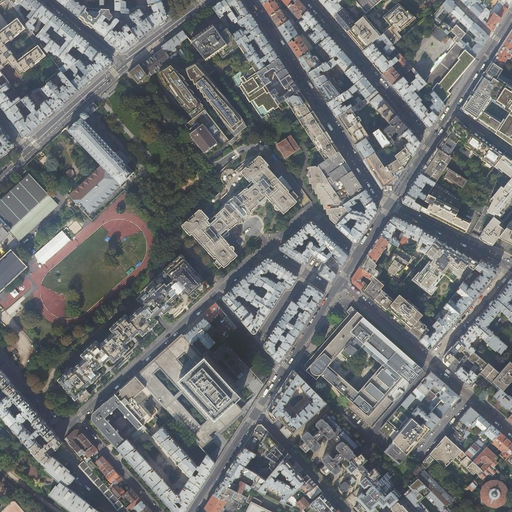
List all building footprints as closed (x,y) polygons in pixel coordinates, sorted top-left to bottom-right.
[(0,0),(0,49),(2,52),(0,52),(0,69),(4,67),(3,66),(9,62),(13,67),(15,66),(20,72),(23,70),(24,71),(30,67),(31,68),(34,66),(33,64),(44,56),(36,46),(17,60),(12,54),(13,53),(10,50),(9,50),(4,43),(10,39),(11,40),(14,38),(13,36),(23,28),(16,19),(0,30),(0,3),(3,1),(2,0),(0,0)] [(37,0),(24,0),(21,4),(22,5),(21,5),(27,9),(26,10),(28,11),(29,10),(29,9),(31,11),(25,19),(23,18),(24,17),(19,11),(20,10),(19,9),(17,11),(21,17),(26,23),(42,4),(37,0)] [(77,2),(74,0),(71,0),(71,1),(65,7),(72,12),(79,18),(87,9),(88,7),(88,2),(84,1),(85,5),(84,4),(82,6),(80,4),(80,3),(78,2),(77,2)] [(104,9),(104,0),(87,0),(88,1),(89,1),(89,0),(99,0),(100,8),(102,9),(104,9)] [(112,9),(109,4),(106,4),(105,0),(116,0),(117,10),(118,10),(120,11),(120,0),(104,0),(104,9),(107,9),(110,9),(112,9)] [(120,0),(120,11),(121,12),(129,12),(131,12),(130,11),(129,11),(129,10),(127,9),(126,9),(126,2),(125,1),(124,1),(124,0),(120,0)] [(237,22),(238,21),(236,16),(230,8),(224,0),(220,3),(213,8),(222,21),(227,28),(231,26),(224,16),(224,15),(226,15),(224,13),(227,10),(229,12),(229,13),(228,14),(228,15),(232,21),(234,21),(235,23),(237,22)] [(238,21),(250,13),(244,4),(241,0),(224,0),(230,8),(232,7),(233,9),(232,9),(234,11),(236,10),(238,13),(236,14),(237,15),(236,16),(238,21)] [(276,1),(275,2),(273,0),(268,0),(262,4),(266,10),(270,16),(280,9),(276,4),(277,3),(276,1)] [(303,5),(298,0),(295,0),(288,7),(298,19),(308,11),(303,5)] [(333,0),(332,1),(331,0),(328,0),(323,5),(327,10),(333,16),(342,8),(342,7),(338,2),(341,0),(333,0)] [(354,0),(366,13),(381,0),(354,0)] [(450,15),(457,6),(453,2),(451,0),(446,0),(429,20),(439,28),(443,23),(438,19),(438,18),(444,10),(450,15)] [(462,0),(462,1),(466,5),(470,9),(477,0),(462,0)] [(478,17),(483,11),(486,8),(489,5),(485,1),(484,0),(477,0),(470,9),(473,12),(478,17)] [(504,14),(508,9),(507,9),(497,0),(492,0),(491,2),(496,6),(492,11),(501,18),(504,14)] [(511,1),(511,0),(497,0),(507,9),(511,1)] [(161,23),(165,20),(166,14),(164,9),(162,1),(149,6),(145,7),(139,9),(143,15),(146,18),(154,28),(161,23)] [(414,16),(400,3),(385,19),(392,26),(384,33),(393,44),(402,37),(396,31),(414,16)] [(46,25),(55,14),(48,9),(42,4),(26,23),(28,27),(32,32),(35,28),(35,26),(33,24),(36,20),(36,19),(35,18),(37,16),(40,18),(39,19),(46,25)] [(458,22),(465,14),(462,10),(457,6),(450,15),(446,20),(448,21),(449,20),(450,21),(454,16),(458,20),(456,22),(458,23),(458,22)] [(364,50),(380,36),(363,17),(355,23),(342,8),(333,16),(337,21),(346,32),(348,31),(364,50)] [(497,25),(501,18),(492,11),(490,13),(493,15),(491,17),(490,16),(489,18),(490,19),(487,24),(483,20),(489,11),(486,8),(483,11),(478,17),(483,22),(492,32),(497,25)] [(87,9),(79,18),(85,23),(88,25),(92,28),(93,27),(107,9),(104,9),(102,9),(100,11),(100,12),(98,13),(96,15),(96,17),(94,17),(94,18),(90,14),(89,12),(87,10),(87,9)] [(111,13),(110,9),(107,9),(93,27),(100,32),(106,38),(113,29),(120,20),(118,18),(115,19),(110,25),(104,20),(107,17),(110,20),(113,17),(113,14),(111,13)] [(132,28),(128,22),(125,14),(123,15),(123,16),(125,21),(127,25),(131,30),(133,33),(138,40),(146,34),(154,28),(146,18),(143,20),(142,18),(142,19),(140,17),(143,15),(139,9),(137,10),(131,15),(130,17),(128,18),(132,23),(133,22),(135,24),(136,23),(137,25),(135,27),(134,26),(132,28)] [(283,14),(280,9),(270,16),(274,21),(277,27),(287,21),(284,15),(285,15),(284,14),(284,13),(283,14)] [(314,17),(308,11),(298,19),(296,21),(298,23),(299,22),(306,32),(307,31),(307,29),(309,28),(309,26),(310,25),(311,28),(310,29),(311,30),(319,23),(314,17)] [(243,29),(241,29),(232,35),(236,41),(245,35),(250,32),(259,26),(254,19),(250,13),(238,21),(237,22),(239,24),(240,24),(241,26),(244,27),(245,26),(247,29),(246,29),(244,31),(243,29)] [(48,37),(50,35),(46,32),(52,25),(55,28),(54,30),(56,31),(52,36),(53,37),(65,23),(60,19),(55,14),(46,25),(36,36),(38,38),(40,37),(41,37),(40,38),(40,40),(41,40),(43,40),(47,44),(51,39),(48,37)] [(467,31),(474,23),(470,18),(465,14),(458,22),(459,23),(460,22),(467,28),(466,30),(467,31)] [(288,43),(299,36),(288,20),(287,21),(277,27),(282,35),(288,43)] [(127,25),(125,21),(123,22),(125,26),(122,28),(123,31),(122,33),(121,32),(120,33),(117,30),(115,32),(113,29),(106,38),(105,39),(107,41),(120,51),(124,51),(130,46),(138,40),(133,33),(130,35),(128,32),(131,30),(127,25)] [(229,30),(227,28),(222,21),(214,26),(213,25),(190,40),(205,60),(218,51),(223,57),(239,46),(236,41),(232,35),(229,30)] [(67,40),(61,47),(51,39),(47,44),(44,48),(48,53),(49,51),(51,52),(53,52),(53,54),(54,55),(55,55),(56,55),(59,57),(78,33),(72,28),(65,23),(53,37),(55,39),(59,34),(67,40)] [(317,45),(329,35),(324,30),(319,23),(311,30),(311,31),(313,29),(313,30),(314,30),(315,32),(314,33),(312,33),(311,34),(309,33),(308,35),(317,45)] [(451,31),(452,30),(444,23),(443,23),(439,28),(447,35),(451,31)] [(486,42),(489,37),(480,28),(474,23),(467,31),(466,33),(482,47),(486,42)] [(457,43),(465,33),(456,25),(452,30),(451,31),(458,37),(456,39),(454,37),(452,39),(457,43)] [(247,58),(256,52),(251,43),(250,43),(249,44),(248,42),(254,39),(261,49),(270,43),(264,34),(259,26),(250,32),(251,34),(247,37),(245,35),(236,41),(239,46),(241,44),(246,53),(245,54),(247,58)] [(441,43),(447,36),(437,28),(431,34),(441,43)] [(511,28),(508,35),(495,56),(491,61),(500,68),(507,58),(508,58),(509,58),(511,56),(511,28)] [(188,37),(182,30),(174,37),(161,46),(163,48),(171,59),(172,59),(172,58),(178,53),(182,58),(186,55),(181,49),(179,50),(178,52),(174,47),(188,37)] [(82,56),(84,53),(91,44),(85,39),(78,33),(59,57),(62,59),(61,61),(62,62),(63,63),(64,62),(66,63),(60,69),(61,70),(63,73),(65,72),(70,68),(75,63),(75,64),(82,56)] [(364,50),(362,51),(368,57),(372,62),(393,44),(384,33),(380,36),(364,50)] [(479,53),(482,47),(466,33),(465,33),(457,43),(475,58),(479,53)] [(336,55),(342,50),(336,43),(329,35),(317,45),(314,48),(316,50),(320,46),(322,46),(324,48),(325,48),(326,48),(327,49),(325,50),(330,55),(330,57),(331,59),(334,57),(336,55)] [(298,58),(309,51),(299,36),(288,43),(293,50),(298,58)] [(261,56),(262,57),(261,59),(256,52),(247,58),(250,62),(252,60),(260,71),(266,66),(263,61),(265,62),(266,61),(266,59),(267,59),(270,64),(279,58),(275,50),(270,43),(261,49),(264,54),(261,56)] [(475,58),(457,43),(424,81),(427,84),(431,89),(433,91),(443,103),(450,94),(447,91),(474,59),(475,59),(475,58)] [(94,58),(100,51),(94,47),(91,44),(84,53),(88,55),(87,56),(91,60),(88,62),(89,63),(91,61),(94,58)] [(400,53),(393,58),(390,54),(390,53),(396,48),(393,44),(372,62),(377,68),(382,74),(393,65),(397,61),(403,56),(400,53)] [(168,62),(171,59),(163,48),(158,52),(153,55),(162,67),(168,62)] [(331,68),(333,71),(338,77),(344,73),(354,64),(348,58),(342,50),(336,55),(337,57),(336,58),(334,57),(331,59),(328,62),(326,63),(331,68)] [(104,55),(100,51),(94,58),(97,61),(97,63),(95,62),(93,63),(91,61),(89,63),(90,64),(98,73),(104,68),(110,63),(110,59),(104,55)] [(321,62),(316,57),(315,56),(314,56),(313,57),(309,51),(298,58),(303,66),(307,73),(323,63),(322,62),(321,62)] [(157,70),(162,67),(153,55),(152,57),(147,61),(141,65),(140,65),(148,75),(149,77),(157,70)] [(98,73),(90,64),(87,66),(87,69),(86,68),(85,68),(85,66),(80,61),(83,57),(82,56),(75,64),(80,69),(84,74),(90,80),(94,77),(98,73)] [(410,70),(413,68),(403,56),(397,61),(407,73),(410,70)] [(207,76),(214,71),(204,58),(186,69),(189,75),(199,87),(200,91),(201,92),(202,92),(204,97),(205,96),(207,101),(209,100),(209,102),(234,134),(235,136),(244,129),(246,127),(207,76)] [(257,73),(267,89),(290,74),(285,66),(279,58),(270,64),(266,66),(260,71),(257,73)] [(511,92),(507,88),(493,79),(497,73),(500,68),(491,61),(488,67),(460,109),(477,124),(479,122),(497,134),(496,136),(508,144),(511,146),(511,92)] [(168,62),(157,70),(162,80),(193,117),(204,107),(202,106),(203,104),(199,102),(201,100),(199,98),(193,94),(193,93),(194,92),(192,90),(188,87),(187,85),(188,84),(184,79),(185,78),(183,75),(179,73),(176,71),(177,70),(173,67),(168,62)] [(326,71),(331,68),(326,63),(325,62),(323,63),(307,73),(312,81),(317,88),(328,81),(324,75),(323,74),(322,75),(321,73),(319,73),(319,71),(321,70),(323,72),(324,72),(326,71)] [(84,74),(80,77),(77,73),(77,71),(80,69),(75,64),(75,63),(70,68),(74,73),(73,74),(73,73),(71,75),(70,73),(69,73),(68,73),(67,74),(65,72),(63,73),(78,91),(86,84),(90,80),(84,74)] [(140,65),(139,63),(130,70),(129,71),(138,83),(148,75),(140,65)] [(354,85),(364,76),(359,71),(354,64),(344,73),(354,85)] [(401,75),(400,76),(392,67),(393,66),(393,65),(382,74),(385,78),(392,85),(402,77),(401,75)] [(275,110),(279,107),(278,105),(267,89),(257,73),(253,67),(244,73),(245,75),(243,76),(240,71),(232,77),(238,87),(239,87),(239,86),(250,102),(251,102),(262,119),(268,114),(270,116),(276,112),(275,110)] [(402,97),(423,79),(413,68),(410,70),(415,76),(415,77),(416,78),(411,82),(411,83),(411,84),(409,86),(409,85),(407,83),(407,82),(405,79),(403,77),(402,77),(392,85),(397,91),(402,97)] [(70,97),(78,91),(63,73),(61,70),(58,72),(58,73),(58,74),(61,78),(61,80),(64,83),(65,83),(67,85),(65,86),(63,85),(61,87),(62,89),(61,90),(60,91),(59,89),(59,87),(56,84),(54,84),(51,81),(50,81),(49,79),(46,81),(48,84),(64,103),(70,97)] [(0,76),(3,75),(0,71),(0,89),(9,83),(6,79),(5,80),(6,82),(1,86),(0,85),(0,84),(0,76)] [(290,74),(267,89),(278,105),(299,90),(300,89),(295,82),(290,74)] [(366,99),(376,90),(371,84),(364,76),(354,85),(348,90),(352,95),(357,90),(358,88),(359,87),(362,90),(360,92),(366,99)] [(336,82),(333,77),(328,81),(317,88),(325,100),(327,102),(343,93),(340,88),(344,85),(339,80),(336,82)] [(424,81),(423,79),(402,97),(407,103),(412,108),(420,101),(422,100),(414,91),(416,90),(417,91),(418,91),(427,84),(424,81)] [(12,87),(9,83),(0,89),(0,105),(5,112),(21,100),(18,96),(12,101),(11,101),(5,93),(4,93),(4,91),(5,92),(12,87)] [(27,95),(21,100),(26,105),(28,107),(30,110),(41,122),(48,117),(59,107),(64,103),(48,84),(41,88),(38,88),(32,91),(31,92),(33,94),(41,90),(45,95),(46,96),(47,96),(48,96),(49,96),(49,97),(50,97),(51,97),(51,98),(49,99),(48,99),(47,99),(46,99),(45,99),(43,101),(42,102),(41,103),(40,104),(40,105),(40,107),(37,110),(35,110),(35,109),(34,108),(35,107),(35,106),(35,105),(35,104),(27,95)] [(318,164),(339,151),(334,144),(323,127),(313,113),(306,102),(299,90),(278,105),(279,107),(282,111),(290,105),(291,105),(300,119),(291,125),(300,138),(308,133),(317,146),(308,151),(317,164),(318,164)] [(352,105),(349,104),(346,106),(345,105),(342,106),(340,102),(341,101),(343,102),(353,96),(352,95),(348,90),(343,93),(327,102),(330,108),(336,117),(338,116),(353,107),(352,105)] [(376,90),(366,99),(362,101),(358,103),(356,105),(353,107),(357,110),(358,111),(360,111),(370,102),(377,110),(386,102),(382,97),(378,92),(376,90)] [(441,111),(445,105),(443,103),(433,91),(429,94),(432,98),(430,99),(433,103),(429,107),(432,111),(437,117),(441,111)] [(21,100),(5,112),(8,115),(19,130),(22,135),(26,135),(34,129),(41,122),(32,112),(27,116),(27,117),(26,118),(26,122),(25,122),(24,122),(24,119),(23,118),(23,117),(21,114),(23,113),(21,110),(20,111),(18,108),(20,106),(22,109),(26,105),(21,100)] [(428,110),(420,101),(412,108),(417,114),(421,120),(426,116),(424,115),(425,113),(428,110)] [(131,161),(120,149),(115,153),(85,120),(98,107),(94,102),(88,107),(79,115),(80,116),(81,117),(68,130),(101,166),(120,186),(134,173),(127,165),(131,161)] [(384,118),(387,122),(378,128),(379,129),(379,130),(397,115),(395,112),(390,107),(386,102),(377,110),(381,115),(381,116),(381,117),(383,118),(384,118)] [(361,120),(358,116),(357,117),(354,113),(357,110),(353,107),(338,116),(344,125),(352,136),(356,144),(367,137),(369,135),(360,121),(361,120)] [(231,138),(228,140),(203,108),(185,124),(186,126),(187,126),(190,129),(189,130),(191,132),(194,137),(193,138),(192,139),(199,147),(200,147),(207,155),(209,155),(210,155),(218,149),(219,150),(230,142),(232,140),(231,138)] [(437,117),(432,111),(430,113),(429,112),(430,111),(428,110),(425,113),(424,115),(426,116),(421,120),(428,127),(431,127),(434,123),(437,117)] [(389,143),(391,145),(393,143),(399,139),(398,138),(409,128),(403,122),(397,115),(379,130),(389,143)] [(463,144),(472,132),(457,121),(452,122),(449,127),(444,135),(456,144),(458,140),(463,144)] [(420,145),(420,141),(415,135),(409,128),(398,138),(399,139),(402,143),(404,141),(401,138),(402,137),(406,137),(409,142),(405,146),(405,147),(412,156),(417,149),(420,145)] [(366,158),(389,143),(379,130),(379,129),(372,133),(381,146),(374,151),(366,139),(368,138),(367,137),(356,144),(354,145),(360,152),(364,159),(366,158)] [(0,141),(0,142),(0,156),(1,158),(8,152),(13,147),(13,143),(4,132),(0,135),(0,141)] [(502,155),(503,154),(472,132),(463,144),(494,166),(502,155)] [(452,150),(456,144),(444,135),(441,139),(438,145),(436,147),(437,147),(448,155),(451,152),(452,153),(453,151),(452,150)] [(299,148),(291,137),(278,146),(278,147),(277,147),(279,150),(280,149),(286,157),(299,148)] [(404,169),(396,158),(386,164),(380,154),(389,148),(388,147),(391,145),(389,143),(366,158),(370,165),(378,177),(384,186),(394,185),(397,179),(404,169)] [(412,156),(405,147),(400,151),(393,143),(391,145),(388,147),(389,148),(396,158),(404,169),(409,162),(412,156)] [(446,166),(452,157),(448,155),(437,147),(421,173),(435,182),(444,170),(447,172),(445,177),(462,188),(468,180),(446,166)] [(346,162),(339,151),(318,164),(326,176),(326,177),(334,190),(335,190),(344,203),(364,190),(360,184),(355,177),(346,162)] [(238,170),(237,171),(236,170),(235,170),(233,169),(231,169),(229,169),(225,171),(223,173),(222,175),(222,178),(223,181),(225,183),(227,184),(226,187),(203,208),(201,207),(183,224),(192,234),(194,232),(218,259),(215,261),(220,266),(223,264),(225,265),(238,254),(234,249),(235,247),(234,246),(233,245),(231,245),(230,244),(231,243),(224,235),(239,221),(241,222),(243,221),(246,220),(248,218),(251,215),(252,212),(252,209),(266,196),(273,204),(274,204),(276,205),(275,206),(275,207),(275,208),(275,209),(276,209),(277,209),(278,209),(278,208),(283,213),(296,201),(294,199),(297,196),(292,191),(289,194),(287,192),(288,190),(268,168),(270,166),(259,154),(239,172),(238,170)] [(488,212),(494,216),(483,229),(479,237),(480,238),(480,239),(492,245),(499,237),(506,228),(499,223),(499,222),(498,220),(504,213),(503,212),(511,201),(511,200),(511,198),(511,159),(508,157),(508,158),(508,159),(502,155),(494,166),(497,168),(498,167),(511,178),(508,184),(507,183),(503,188),(501,186),(490,199),(492,200),(487,208),(487,210),(488,212)] [(344,218),(349,213),(343,204),(344,203),(335,190),(334,190),(326,177),(326,176),(318,164),(317,164),(318,166),(317,166),(316,165),(310,166),(312,177),(310,177),(311,183),(313,183),(313,188),(315,188),(316,193),(318,193),(319,198),(321,198),(322,203),(324,203),(325,208),(327,208),(328,213),(330,213),(330,219),(337,224),(344,218)] [(101,166),(69,196),(84,211),(86,209),(91,214),(120,186),(101,166)] [(18,241),(57,204),(51,197),(46,191),(28,172),(0,197),(0,242),(6,238),(4,236),(10,231),(18,241)] [(433,185),(435,182),(421,173),(420,173),(416,178),(413,184),(421,189),(426,181),(433,185)] [(456,214),(462,200),(435,182),(433,185),(427,195),(426,197),(422,204),(420,209),(423,211),(448,224),(465,232),(470,222),(456,214)] [(426,197),(427,195),(420,190),(421,189),(413,184),(409,189),(406,194),(414,199),(417,195),(423,199),(420,203),(422,204),(426,197)] [(48,188),(46,191),(51,197),(54,194),(48,188)] [(364,205),(362,206),(364,206),(373,200),(369,195),(366,189),(364,190),(344,203),(343,204),(349,213),(353,210),(359,206),(360,206),(360,205),(358,205),(352,209),(350,206),(356,202),(355,200),(357,198),(358,199),(359,198),(364,205)] [(420,203),(419,202),(418,203),(415,202),(416,200),(414,199),(406,194),(402,199),(403,203),(406,204),(409,206),(419,211),(420,209),(422,204),(420,203)] [(364,206),(362,206),(363,208),(365,207),(366,209),(365,210),(365,211),(365,212),(364,213),(361,212),(362,211),(357,209),(356,211),(353,210),(349,213),(363,217),(371,221),(375,214),(377,212),(377,206),(373,200),(364,206)] [(371,221),(363,217),(349,213),(344,218),(347,222),(350,218),(355,219),(357,220),(357,221),(352,228),(363,234),(367,227),(371,221)] [(404,232),(409,223),(401,219),(395,216),(391,217),(388,222),(395,226),(395,228),(396,228),(397,227),(404,232)] [(352,229),(351,230),(344,224),(347,222),(344,218),(337,224),(335,225),(344,234),(354,242),(357,242),(360,238),(363,234),(352,228),(352,227),(351,228),(352,229)] [(511,230),(511,229),(511,226),(511,220),(506,228),(499,237),(511,243),(511,230)] [(314,223),(313,222),(309,222),(305,225),(302,227),(306,232),(304,233),(306,235),(308,234),(309,232),(310,233),(310,235),(311,236),(313,236),(316,233),(314,230),(317,226),(314,223)] [(394,238),(393,238),(390,236),(391,235),(393,236),(395,232),(396,232),(394,231),(396,228),(395,228),(395,226),(388,222),(384,228),(380,235),(389,241),(397,246),(400,241),(394,238)] [(417,242),(423,230),(415,226),(409,223),(404,232),(400,241),(397,246),(399,247),(403,250),(410,235),(412,236),(411,239),(417,242)] [(322,230),(317,226),(314,230),(316,233),(313,236),(316,238),(315,239),(319,243),(318,244),(321,246),(321,247),(325,242),(323,241),(324,240),(322,238),(326,234),(322,230)] [(306,232),(302,227),(293,235),(286,241),(289,245),(290,245),(293,248),(295,248),(296,247),(296,245),(298,244),(299,245),(302,246),(303,245),(302,244),(303,243),(304,244),(304,242),(303,241),(304,239),(306,239),(308,237),(306,235),(304,233),(306,232)] [(436,238),(437,237),(430,233),(423,230),(417,242),(417,243),(420,244),(422,242),(425,244),(423,247),(422,247),(421,247),(419,250),(424,254),(436,238)] [(332,253),(332,252),(335,250),(334,248),(337,244),(331,239),(326,234),(322,238),(324,240),(323,241),(325,242),(321,247),(321,246),(320,248),(315,245),(313,245),(313,246),(311,249),(314,251),(312,255),(322,262),(323,261),(324,262),(331,255),(332,254),(332,253)] [(385,247),(389,241),(380,235),(378,237),(371,249),(366,255),(375,263),(385,248),(385,247)] [(474,268),(479,262),(472,259),(469,256),(468,257),(462,253),(461,254),(455,249),(455,250),(449,246),(448,247),(443,242),(442,243),(436,238),(424,254),(422,257),(429,262),(415,279),(430,291),(444,274),(454,282),(466,266),(472,270),(474,268)] [(293,248),(290,245),(289,245),(286,241),(283,244),(280,246),(280,250),(286,253),(294,258),(297,254),(299,252),(295,249),(293,249),(293,248)] [(302,253),(299,252),(297,254),(294,258),(298,261),(303,264),(306,263),(309,260),(312,255),(314,251),(311,249),(313,246),(313,245),(312,242),(311,241),(309,241),(306,246),(306,247),(302,253)] [(342,249),(337,244),(334,248),(335,250),(332,252),(334,254),(334,255),(334,256),(332,254),(331,255),(342,266),(346,260),(347,257),(347,253),(342,249)] [(408,262),(413,256),(411,255),(409,254),(403,250),(399,247),(395,253),(394,252),(385,266),(397,277),(408,262)] [(22,261),(12,250),(0,260),(0,291),(27,267),(22,261)] [(339,270),(342,266),(331,255),(324,262),(329,267),(332,270),(336,275),(339,270)] [(375,277),(381,269),(375,263),(366,255),(363,261),(359,266),(372,275),(369,279),(361,290),(364,293),(370,298),(373,300),(382,290),(380,288),(383,284),(375,277)] [(165,283),(163,285),(161,283),(148,295),(149,297),(144,302),(146,304),(144,306),(154,318),(159,313),(162,317),(177,302),(175,300),(175,299),(179,295),(181,297),(185,293),(186,294),(187,294),(194,302),(196,300),(206,291),(210,287),(182,256),(165,271),(167,274),(169,273),(171,276),(171,275),(173,278),(172,279),(173,280),(168,285),(165,283)] [(271,265),(274,260),(271,259),(270,258),(266,258),(263,261),(259,263),(263,268),(262,269),(264,272),(265,273),(268,271),(268,269),(269,269),(269,271),(272,272),(273,272),(275,268),(271,265)] [(482,274),(480,274),(470,284),(470,286),(470,287),(468,287),(468,285),(464,282),(459,287),(473,299),(480,292),(491,279),(497,272),(495,266),(489,263),(481,259),(479,262),(474,268),(479,271),(481,271),(482,271),(482,273),(482,274)] [(282,277),(287,269),(280,264),(274,260),(271,265),(275,268),(273,272),(278,275),(276,278),(277,279),(281,278),(282,277)] [(327,270),(329,267),(324,262),(323,261),(322,262),(315,272),(331,282),(334,279),(336,275),(332,270),(330,272),(327,270)] [(262,269),(263,268),(259,263),(255,267),(250,271),(254,275),(264,282),(267,283),(270,279),(267,277),(260,276),(260,274),(261,273),(263,274),(264,272),(262,269)] [(352,282),(355,285),(361,290),(369,279),(372,275),(359,266),(357,269),(354,275),(352,278),(352,282)] [(297,278),(296,275),(292,272),(287,269),(282,277),(284,278),(283,280),(284,281),(292,286),(295,282),(297,278)] [(262,286),(264,282),(254,275),(250,271),(247,274),(243,277),(250,284),(251,281),(256,286),(258,285),(260,286),(262,286)] [(249,285),(250,284),(243,277),(237,283),(229,290),(236,297),(238,295),(240,295),(241,296),(243,296),(246,298),(246,299),(247,301),(249,300),(252,302),(254,298),(256,294),(256,293),(254,291),(254,290),(252,289),(251,290),(250,289),(251,286),(249,285)] [(511,278),(511,279),(504,287),(495,298),(509,310),(511,306),(511,304),(508,301),(508,300),(511,295),(511,278)] [(282,282),(280,281),(278,281),(276,284),(276,283),(270,279),(267,283),(281,293),(284,288),(285,287),(286,287),(286,288),(287,288),(288,288),(289,288),(290,288),(291,287),(291,286),(292,286),(284,281),(283,281),(282,282)] [(267,289),(268,291),(264,297),(261,298),(256,294),(254,298),(271,309),(275,302),(281,293),(267,283),(264,282),(262,286),(267,289)] [(321,298),(324,293),(316,287),(309,283),(302,293),(308,297),(310,294),(311,295),(311,296),(312,297),(311,299),(318,304),(321,298)] [(473,299),(459,287),(447,303),(460,314),(466,308),(473,299)] [(234,299),(236,297),(229,290),(226,293),(223,296),(223,299),(227,305),(233,312),(241,305),(241,303),(239,302),(240,301),(237,298),(236,300),(234,300),(234,299)] [(400,294),(395,299),(382,290),(373,300),(384,311),(388,307),(411,327),(408,330),(419,340),(425,333),(428,329),(417,320),(422,314),(400,294)] [(314,309),(318,304),(311,299),(308,297),(302,293),(295,303),(299,306),(305,310),(311,314),(314,309)] [(269,312),(271,309),(254,298),(252,302),(251,303),(257,307),(258,307),(259,308),(260,309),(258,310),(257,309),(256,311),(266,317),(269,312)] [(505,314),(509,310),(495,298),(484,311),(473,323),(488,334),(492,330),(486,325),(491,320),(492,320),(494,319),(493,317),(497,313),(500,309),(505,314)] [(311,314),(305,310),(303,313),(297,309),(299,306),(295,303),(291,301),(285,311),(304,324),(307,319),(311,314)] [(220,308),(215,303),(208,309),(202,314),(204,316),(210,323),(213,320),(212,319),(214,317),(215,318),(218,315),(217,314),(218,313),(219,314),(223,311),(220,308)] [(445,317),(442,320),(440,317),(441,316),(439,315),(440,314),(439,313),(435,318),(437,320),(447,330),(454,322),(460,314),(447,303),(444,307),(445,309),(447,309),(449,312),(447,314),(446,314),(445,315),(445,317)] [(242,305),(241,305),(233,312),(237,316),(241,321),(251,313),(250,312),(249,312),(242,305)] [(154,318),(144,306),(130,318),(130,320),(129,319),(129,318),(126,315),(112,327),(111,327),(111,328),(111,329),(114,332),(115,332),(115,333),(124,343),(125,343),(126,343),(139,332),(139,330),(140,330),(140,331),(143,335),(157,322),(154,319),(154,318)] [(377,324),(371,324),(351,306),(346,311),(349,314),(334,331),(337,334),(316,358),(313,356),(304,365),(319,379),(321,379),(323,379),(325,378),(326,376),(327,377),(329,378),(327,380),(329,381),(328,382),(332,386),(343,398),(353,387),(326,364),(343,345),(346,347),(343,351),(350,357),(355,352),(363,358),(370,351),(385,364),(374,377),(370,373),(343,403),(370,427),(392,401),(386,396),(401,379),(400,378),(401,377),(404,374),(410,380),(415,375),(416,376),(418,374),(417,373),(420,369),(413,362),(413,361),(374,326),(380,326),(377,324)] [(252,318),(254,316),(251,313),(241,321),(247,328),(252,333),(256,333),(262,323),(266,317),(256,311),(255,312),(257,314),(256,315),(256,317),(254,319),(252,318)] [(301,330),(304,324),(285,311),(281,317),(276,325),(284,330),(287,326),(290,329),(288,332),(296,338),(301,330)] [(208,348),(214,342),(206,333),(204,332),(204,330),(205,329),(206,330),(210,326),(212,327),(211,328),(218,336),(220,334),(213,327),(210,323),(204,316),(184,335),(191,343),(192,343),(192,342),(198,337),(200,336),(200,339),(208,348)] [(237,328),(227,316),(218,323),(217,322),(213,327),(220,334),(224,339),(234,330),(237,328)] [(427,335),(425,333),(419,340),(423,345),(428,349),(430,349),(447,330),(437,320),(429,329),(430,330),(433,327),(434,327),(435,329),(431,334),(429,332),(427,335)] [(472,353),(473,352),(484,339),(488,334),(473,323),(465,332),(458,340),(464,346),(472,353)] [(292,343),(296,338),(288,332),(284,330),(276,325),(267,339),(275,344),(276,344),(279,339),(282,341),(279,346),(287,351),(292,343)] [(493,330),(492,329),(492,330),(488,334),(484,339),(488,343),(487,344),(493,349),(494,348),(501,354),(508,346),(499,339),(499,338),(497,336),(496,336),(492,332),(493,330)] [(125,344),(125,343),(124,343),(115,333),(114,333),(101,344),(100,346),(100,345),(96,341),(82,354),(85,358),(86,358),(86,359),(95,369),(97,369),(110,358),(110,357),(111,357),(111,358),(114,361),(128,348),(125,345),(125,344)] [(236,389),(235,389),(232,385),(233,385),(207,357),(203,353),(202,354),(191,343),(184,335),(182,333),(173,341),(159,354),(143,368),(135,375),(152,393),(198,445),(202,442),(203,444),(211,437),(209,435),(215,430),(217,431),(241,408),(234,401),(241,395),(238,391),(238,390),(238,389),(237,389),(236,389)] [(274,346),(275,344),(267,339),(264,343),(264,347),(269,353),(271,355),(277,351),(275,349),(275,348),(275,347),(275,346),(274,346)] [(464,346),(458,340),(452,348),(443,358),(443,362),(444,363),(447,366),(455,357),(454,356),(455,355),(456,356),(461,351),(464,346)] [(283,357),(287,351),(279,346),(278,348),(278,350),(277,351),(271,355),(274,359),(277,362),(278,362),(280,361),(283,357)] [(467,359),(472,353),(464,346),(461,351),(465,355),(463,358),(461,358),(459,360),(458,360),(455,357),(447,366),(450,368),(455,372),(463,362),(467,359)] [(483,363),(484,362),(473,352),(472,353),(483,363)] [(472,353),(467,359),(474,365),(470,369),(471,369),(477,375),(479,373),(481,370),(485,366),(482,364),(483,363),(472,353)] [(95,371),(95,369),(86,359),(85,359),(73,369),(72,368),(59,379),(76,398),(81,403),(90,395),(91,395),(85,388),(84,388),(84,387),(85,387),(100,374),(97,371),(95,371)] [(468,370),(467,371),(463,368),(465,365),(463,362),(455,372),(462,378),(468,383),(470,383),(474,379),(477,375),(471,369),(469,371),(468,370)] [(486,365),(485,366),(481,370),(479,373),(499,390),(500,388),(492,382),(500,373),(487,363),(487,364),(484,362),(483,363),(486,365)] [(511,363),(510,362),(500,373),(492,382),(500,388),(499,390),(493,396),(499,401),(499,402),(505,408),(506,407),(511,412),(511,398),(511,397),(510,396),(509,395),(508,395),(503,391),(511,380),(511,363)] [(266,411),(267,415),(276,425),(287,438),(326,404),(293,369),(285,381),(276,395),(266,411)] [(0,386),(0,387),(3,390),(12,383),(5,375),(0,370),(0,386)] [(440,390),(445,384),(438,377),(430,371),(425,377),(427,379),(422,384),(429,389),(433,385),(440,390)] [(115,393),(143,425),(152,418),(140,405),(152,393),(135,375),(126,383),(118,390),(118,391),(118,392),(119,392),(116,395),(115,393)] [(444,413),(450,407),(438,397),(435,395),(433,393),(429,389),(422,384),(420,382),(411,393),(415,398),(431,411),(440,418),(444,413)] [(3,398),(2,399),(0,396),(0,415),(3,418),(11,411),(12,410),(9,406),(10,406),(13,404),(13,403),(14,404),(15,403),(16,404),(16,405),(17,406),(25,399),(17,389),(12,383),(3,390),(8,395),(4,399),(3,398)] [(453,390),(445,384),(440,390),(439,391),(438,392),(441,395),(438,397),(450,407),(455,401),(459,396),(453,390)] [(138,428),(143,425),(115,393),(108,400),(97,410),(92,414),(92,420),(116,448),(125,440),(117,432),(119,430),(118,429),(116,428),(115,429),(108,422),(109,420),(109,419),(108,419),(107,419),(106,420),(104,417),(110,412),(111,413),(112,412),(113,412),(113,411),(112,410),(117,405),(125,414),(124,415),(124,416),(126,417),(127,416),(138,428)] [(415,398),(411,393),(401,404),(406,409),(415,398)] [(16,416),(15,416),(11,411),(3,418),(10,427),(33,407),(29,402),(25,399),(17,406),(15,408),(18,411),(20,409),(21,411),(21,412),(16,416)] [(436,424),(440,418),(431,411),(429,414),(425,410),(424,411),(417,406),(411,413),(416,417),(418,414),(425,420),(423,423),(429,428),(431,429),(436,424)] [(471,425),(480,414),(475,410),(470,406),(452,427),(457,431),(461,435),(466,429),(471,425)] [(18,436),(26,428),(21,423),(23,421),(24,421),(26,420),(26,418),(28,418),(32,423),(40,416),(37,412),(33,407),(10,427),(18,436)] [(483,432),(491,424),(486,419),(480,414),(471,425),(473,426),(475,424),(481,429),(482,430),(479,432),(482,434),(483,432)] [(318,432),(317,432),(314,435),(315,435),(313,437),(309,432),(307,432),(302,436),(302,438),(305,441),(304,442),(305,442),(300,446),(306,452),(310,448),(311,447),(314,450),(315,451),(320,447),(320,445),(316,440),(319,438),(321,437),(321,436),(324,433),(328,438),(330,438),(333,435),(335,436),(336,437),(334,439),(336,441),(338,440),(340,442),(337,445),(336,447),(341,452),(338,454),(337,454),(336,456),(335,457),(333,459),(329,454),(327,454),(322,458),(322,460),(325,463),(324,464),(325,464),(320,468),(326,475),(331,471),(332,470),(334,474),(336,474),(341,470),(341,468),(339,465),(337,463),(339,461),(339,462),(342,459),(342,457),(343,458),(344,456),(346,458),(347,458),(350,461),(350,464),(347,466),(347,467),(351,472),(353,472),(357,468),(360,471),(359,471),(362,474),(363,474),(365,476),(361,480),(360,482),(365,487),(367,487),(369,484),(371,485),(371,486),(372,487),(372,488),(373,489),(371,490),(369,491),(366,496),(363,493),(362,493),(357,497),(357,499),(360,502),(359,502),(359,503),(355,507),(359,511),(362,511),(365,509),(365,510),(366,509),(369,511),(368,511),(378,511),(375,508),(376,506),(377,505),(377,506),(380,503),(383,506),(387,503),(390,507),(391,507),(391,509),(393,511),(407,511),(402,506),(401,506),(398,503),(396,503),(396,502),(395,501),(396,499),(395,498),(398,495),(392,487),(394,485),(389,480),(392,477),(389,472),(384,476),(382,477),(378,481),(377,479),(377,477),(380,474),(375,468),(373,469),(365,461),(367,460),(362,453),(358,457),(357,456),(353,452),(354,452),(353,451),(361,443),(358,440),(355,443),(348,436),(351,433),(345,427),(342,430),(333,421),(336,419),(333,416),(330,418),(326,415),(322,418),(323,419),(323,420),(321,420),(316,424),(316,425),(320,430),(319,431),(318,432)] [(26,428),(18,436),(29,448),(37,441),(35,438),(40,433),(43,436),(52,429),(45,422),(40,416),(32,423),(34,425),(33,426),(33,427),(35,430),(31,434),(26,428)] [(420,426),(411,418),(400,431),(387,420),(380,428),(393,441),(406,454),(406,455),(407,455),(406,455),(429,428),(423,423),(420,426)] [(264,435),(268,431),(266,429),(262,424),(258,424),(256,426),(254,430),(263,436),(264,435)] [(492,440),(500,432),(496,428),(491,424),(483,432),(492,440)] [(143,425),(138,428),(131,435),(135,439),(146,429),(143,425)] [(153,469),(136,449),(134,451),(133,450),(135,448),(127,438),(125,440),(116,448),(173,511),(183,511),(206,477),(215,463),(207,455),(200,465),(198,465),(162,427),(152,435),(152,436),(177,463),(176,463),(177,464),(178,464),(187,475),(190,476),(184,486),(186,488),(186,490),(183,488),(180,493),(176,494),(172,489),(169,491),(168,490),(171,488),(163,479),(164,479),(163,478),(162,478),(155,470),(152,472),(151,471),(153,469)] [(56,435),(52,429),(43,436),(48,442),(46,443),(44,442),(43,444),(44,445),(42,447),(37,441),(29,448),(42,465),(50,456),(46,451),(46,450),(47,449),(49,450),(50,450),(53,447),(55,450),(62,441),(56,435)] [(71,433),(64,439),(79,455),(84,451),(92,445),(84,435),(79,430),(75,429),(71,433)] [(461,435),(457,431),(453,435),(452,434),(451,434),(450,436),(450,438),(457,444),(463,437),(464,438),(469,432),(466,429),(461,435)] [(263,436),(254,430),(250,436),(244,446),(252,451),(255,447),(254,445),(256,443),(258,444),(263,436)] [(268,463),(271,465),(266,471),(262,468),(258,475),(266,480),(287,453),(277,442),(268,431),(264,435),(263,436),(258,444),(261,446),(265,449),(262,454),(264,455),(264,457),(270,461),(268,463)] [(511,455),(511,454),(511,442),(506,437),(500,432),(492,440),(491,442),(488,446),(486,447),(483,451),(474,443),(464,454),(483,471),(495,460),(499,457),(497,455),(497,456),(496,456),(494,454),(500,448),(503,451),(500,455),(505,459),(508,457),(508,456),(510,454),(511,455)] [(479,475),(483,471),(464,454),(445,435),(436,446),(430,453),(437,460),(444,467),(455,456),(473,473),(474,473),(476,471),(479,475)] [(483,451),(486,447),(478,439),(474,443),(483,451)] [(400,463),(406,455),(406,454),(393,441),(384,452),(396,462),(397,461),(400,463)] [(95,447),(92,445),(84,451),(88,456),(96,450),(95,447)] [(259,459),(260,457),(256,454),(252,451),(244,446),(239,453),(235,460),(245,466),(252,456),(253,457),(254,456),(259,459)] [(265,449),(261,446),(256,454),(260,457),(261,455),(262,454),(265,449)] [(296,462),(292,466),(287,460),(290,456),(287,453),(266,480),(264,482),(260,487),(258,490),(265,494),(267,491),(266,489),(265,489),(266,487),(268,486),(283,494),(284,494),(280,501),(285,503),(288,498),(291,495),(303,484),(310,478),(307,474),(303,478),(298,472),(302,469),(296,462)] [(431,466),(437,460),(430,453),(422,462),(426,466),(429,464),(431,466)] [(69,472),(70,471),(51,456),(50,456),(42,465),(45,467),(45,468),(51,473),(51,474),(60,481),(51,493),(50,494),(73,511),(101,511),(99,509),(97,511),(83,500),(84,499),(80,496),(78,493),(76,495),(66,486),(69,483),(70,483),(75,477),(69,472)] [(96,465),(91,459),(86,464),(93,472),(99,467),(106,461),(103,457),(102,456),(95,461),(98,464),(96,465)] [(118,511),(124,506),(120,501),(118,499),(109,489),(104,484),(93,472),(86,464),(83,460),(78,465),(112,504),(113,505),(112,505),(118,511)] [(264,482),(266,480),(258,475),(245,466),(235,460),(231,466),(226,474),(234,478),(235,479),(236,478),(237,478),(237,477),(238,478),(241,473),(241,471),(240,471),(241,470),(241,469),(242,468),(243,469),(243,470),(243,472),(243,473),(243,474),(253,480),(254,482),(251,487),(252,487),(258,490),(260,487),(258,486),(260,484),(259,484),(260,482),(261,483),(262,482),(263,481),(264,482)] [(497,462),(495,460),(483,471),(479,475),(479,476),(482,479),(489,472),(492,475),(497,470),(493,466),(497,462)] [(109,464),(106,461),(99,467),(106,475),(113,468),(109,464)] [(454,492),(452,493),(442,483),(440,486),(437,483),(439,481),(427,470),(425,472),(423,470),(425,468),(421,464),(419,466),(413,472),(445,505),(456,494),(454,492)] [(173,470),(169,465),(164,469),(168,474),(173,470)] [(117,473),(113,468),(106,475),(105,475),(110,481),(113,479),(113,480),(109,484),(107,482),(104,484),(109,489),(114,484),(118,481),(122,478),(117,473)] [(397,486),(420,511),(451,511),(413,472),(412,471),(397,486)] [(251,487),(240,481),(237,486),(231,483),(234,478),(226,474),(223,478),(220,483),(241,494),(244,489),(250,492),(252,487),(251,487)] [(341,484),(350,478),(347,474),(339,480),(341,484)] [(310,491),(316,485),(313,481),(310,478),(303,484),(310,491)] [(502,480),(496,478),(490,478),(490,479),(485,482),(481,485),(481,486),(480,490),(479,491),(479,497),(482,503),(486,507),(491,509),(498,508),(503,506),(504,507),(508,502),(508,501),(509,496),(509,489),(507,484),(502,480)] [(477,483),(474,480),(466,488),(467,490),(469,488),(472,491),(476,486),(477,484),(477,483)] [(121,484),(118,481),(114,484),(109,489),(118,499),(130,488),(129,487),(124,491),(121,487),(120,488),(118,486),(121,484)] [(349,486),(346,482),(344,482),(341,485),(341,488),(339,489),(342,492),(344,491),(346,491),(349,488),(349,486)] [(219,511),(220,511),(222,511),(223,511),(224,508),(223,507),(227,501),(231,503),(233,501),(243,506),(247,498),(241,494),(220,483),(217,488),(209,501),(204,508),(207,511),(219,511)] [(319,488),(316,485),(310,491),(306,494),(308,496),(309,495),(313,499),(322,491),(319,488)] [(135,493),(130,488),(118,499),(120,501),(124,497),(125,497),(126,496),(130,501),(129,502),(131,504),(138,497),(135,493)] [(272,511),(260,506),(262,501),(249,494),(247,498),(243,506),(239,511),(272,511)] [(335,511),(337,511),(321,494),(310,504),(308,506),(310,509),(306,511),(335,511)] [(297,500),(296,500),(293,497),(291,495),(288,498),(294,505),(296,504),(298,501),(297,500)] [(139,511),(146,506),(142,501),(138,497),(131,504),(126,508),(129,511),(134,507),(138,511),(139,511)] [(310,504),(304,497),(298,501),(296,504),(301,510),(300,511),(301,511),(303,510),(308,506),(310,504)]
